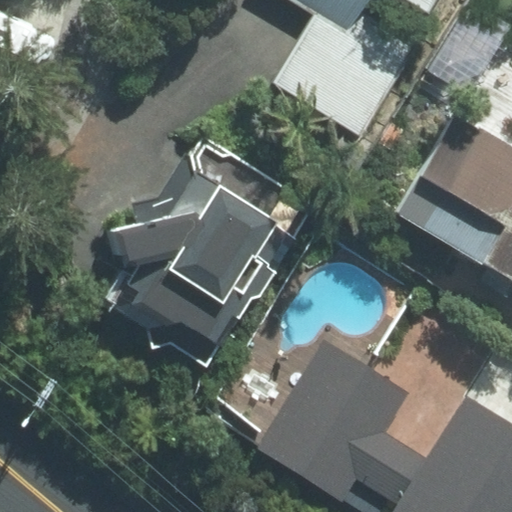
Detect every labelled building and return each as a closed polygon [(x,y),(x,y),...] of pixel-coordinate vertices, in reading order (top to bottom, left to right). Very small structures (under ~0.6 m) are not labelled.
[(0,0),(0,50),(46,69),(73,0),(0,0)] [(279,0),(311,19),(270,85),(355,139),(410,49),(362,19),(373,0),(390,0),(428,22),(441,0),(279,0)] [(510,26),(471,2),(428,72),(467,96),(510,26)] [(511,146),(484,129),(423,232),(511,285),(511,146)] [(310,207),(200,137),(187,158),(183,155),(156,196),(130,201),(134,223),(107,230),(114,262),(143,255),(109,310),(154,339),(158,359),(176,353),(204,371),(310,207)] [(390,392),(309,340),(239,449),(320,500),(335,477),(373,502),(365,511),(501,511),(511,495),(511,442),(439,396),(402,453),(365,430),(390,392)]
